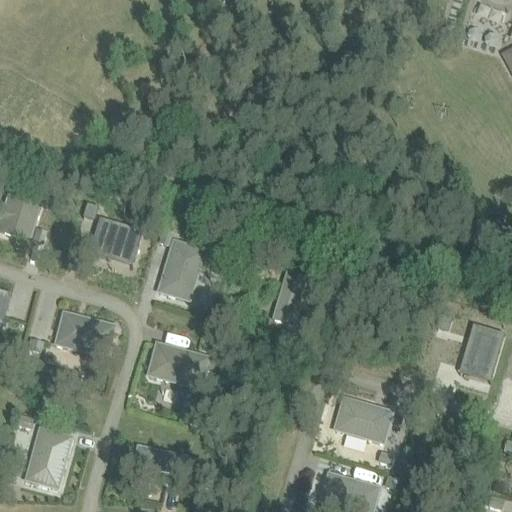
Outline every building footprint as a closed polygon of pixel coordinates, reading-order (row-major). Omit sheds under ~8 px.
[(482,0),(479,25),(507,28),(510,0),(482,0)] [(29,242),(40,208),(15,200),(4,235),(29,242)] [(93,221),(95,210),(97,210),(86,207),(83,221),(84,220),(93,221)] [(134,262),(143,234),(100,221),(89,256),(107,262),(109,254),(134,262)] [(48,233),(38,230),(34,244),(43,247),(48,233)] [(173,237),(163,234),(159,247),(169,250),(173,237)] [(205,254),(174,245),(161,288),(159,289),(158,293),(160,296),(165,298),(166,297),(175,299),(177,292),(192,296),(205,254)] [(272,323),(289,328),(294,311),(305,274),(287,269),(272,323)] [(321,287),(325,274),(315,270),(310,284),(321,287)] [(0,327),(2,328),(12,297),(0,293),(0,327)] [(56,347),(107,361),(113,337),(114,336),(116,331),(114,328),(109,327),(108,328),(64,317),(56,347)] [(447,333),(451,321),(453,322),(441,318),(437,332),(438,332),(438,330),(447,333)] [(492,378),(505,337),(473,328),(470,340),(472,340),(469,351),(467,350),(461,369),(492,378)] [(44,344),(32,341),(29,352),(41,355),(44,344)] [(208,361),(157,347),(151,370),(149,371),(148,376),(150,379),(154,381),(156,380),(199,392),(208,361)] [(332,433),(383,448),(392,416),(342,401),(332,433)] [(30,431),(32,421),(20,418),(17,428),(30,431)] [(23,484),(56,493),(70,440),(37,431),(23,484)] [(131,468),(184,479),(188,460),(135,449),(131,468)] [(392,469),(395,459),(382,456),(380,466),(392,469)] [(318,508),(331,511),(372,511),(378,491),(327,477),(318,508)] [(188,483),(174,479),(171,489),(186,493),(188,483)] [(401,483),(389,479),(385,491),(398,494),(401,483)] [(502,511),(505,503),(491,499),(488,510),(495,511),(502,511)]
